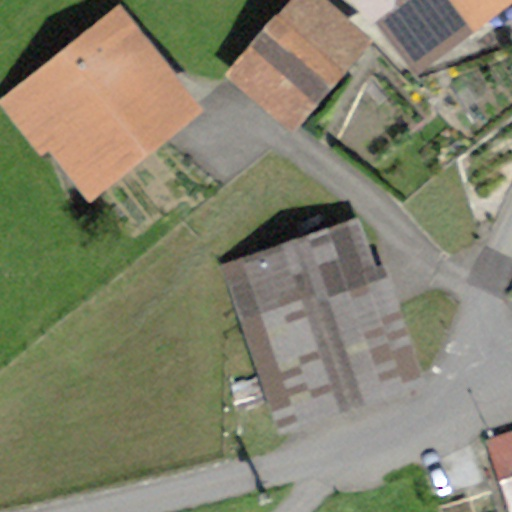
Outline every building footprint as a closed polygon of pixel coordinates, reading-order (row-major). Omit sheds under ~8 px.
[(92,194),(205,100),(121,0),(116,0),(0,96),(0,99),(43,152),(52,145),(92,194)] [(327,82),(368,35),(326,0),(285,0),(262,26),(327,82)] [(354,0),(411,73),(506,0),(354,0)] [(287,129),(327,82),(262,26),(222,73),(287,129)] [(280,424),(427,371),(386,258),(375,262),(357,213),(221,261),(280,424)] [(511,511),(511,425),(485,435),(511,511)]
